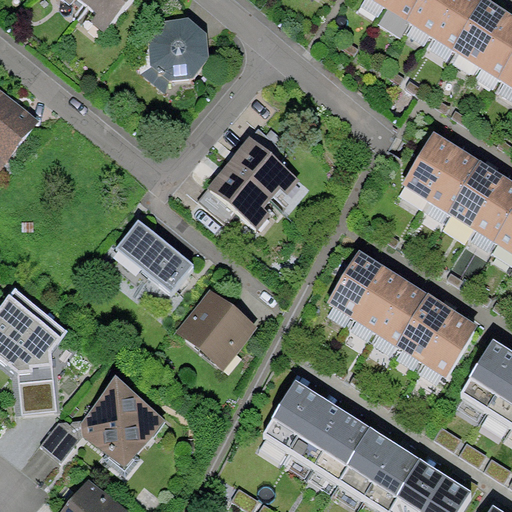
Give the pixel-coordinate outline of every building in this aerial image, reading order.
[(101,0),(71,0),(89,15),(101,0)] [(141,0),(101,0),(89,15),(112,35),(141,0)] [(393,19),(405,0),(373,0),(370,4),(393,19)] [(415,33),(436,0),(405,0),(393,19),(415,33)] [(436,48),(467,0),(466,0),(436,0),(415,33),(436,48)] [(490,15),(467,0),(436,48),(459,63),(490,15)] [(511,32),(511,29),(490,15),(459,63),(482,78),(511,32)] [(208,44),(190,31),(167,32),(154,49),(155,71),(173,86),(196,86),(210,68),(208,44)] [(505,92),(511,81),(511,32),(482,78),(505,92)] [(0,177),(39,130),(0,98),(0,177)] [(284,158),(259,137),(251,146),(254,148),(232,173),(275,209),(297,183),(277,166),(284,158)] [(432,209),(463,162),(441,147),(410,194),(432,209)] [(454,223),(485,176),(463,162),(432,209),(454,223)] [(275,209),(232,173),(213,195),(210,193),(199,206),(224,227),(234,215),(255,233),(275,209)] [(476,238),(507,190),(485,176),(454,223),(476,238)] [(511,232),(511,193),(507,190),(476,238),(499,253),(511,232)] [(195,276),(141,231),(119,258),(173,303),(195,276)] [(511,232),(499,253),(511,261),(511,232)] [(357,328),(388,281),(366,267),(335,314),(357,328)] [(379,343),(410,296),(388,281),(357,328),(379,343)] [(401,357),(432,310),(410,296),(379,343),(401,357)] [(257,336),(210,299),(179,337),(226,374),(257,336)] [(39,308),(5,312),(0,318),(0,372),(19,388),(22,421),(56,420),(52,373),(79,340),(39,308)] [(455,325),(432,310),(401,357),(424,372),(455,325)] [(478,340),(455,325),(424,372),(447,387),(478,340)] [(494,425),(511,396),(511,363),(504,359),(471,410),(494,425)] [(166,422),(115,376),(80,422),(83,437),(84,439),(124,471),(166,422)] [(292,450),(324,398),(296,381),(264,433),(292,450)] [(511,436),(511,396),(494,425),(511,436)] [(347,413),(324,398),(292,450),(314,464),(347,413)] [(371,428),(347,413),(314,464),(337,479),(371,428)] [(83,437),(80,422),(73,421),(69,425),(75,428),(78,441),(83,437)] [(60,464),(78,441),(75,428),(69,425),(65,422),(58,423),(40,448),(60,464)] [(396,443),(371,428),(337,479),(363,495),(396,443)] [(386,510),(419,460),(396,443),(363,495),(386,510)] [(389,511),(421,511),(445,475),(419,460),(386,510),(389,511)] [(459,511),(472,492),(445,475),(421,511),(459,511)] [(119,511),(91,489),(71,511),(119,511)]
